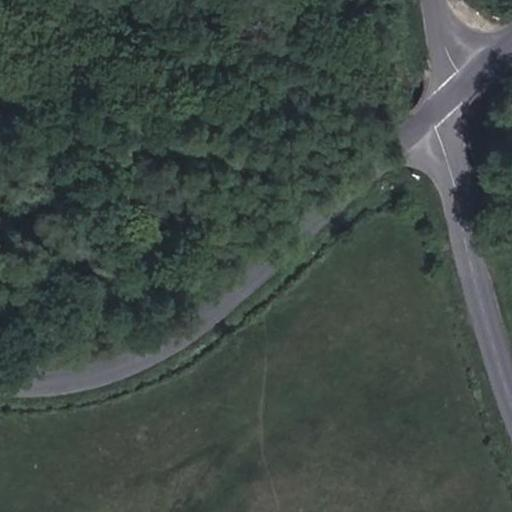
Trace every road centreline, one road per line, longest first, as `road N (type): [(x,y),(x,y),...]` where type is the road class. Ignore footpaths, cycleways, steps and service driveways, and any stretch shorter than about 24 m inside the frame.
road 1 (tertiary): [(436,115),(227,306),(157,353),(81,382),(0,380)]
road 2 (tertiary): [(436,115),(511,373)]
